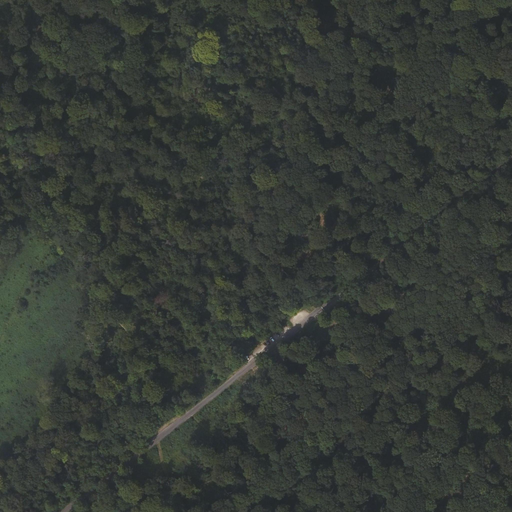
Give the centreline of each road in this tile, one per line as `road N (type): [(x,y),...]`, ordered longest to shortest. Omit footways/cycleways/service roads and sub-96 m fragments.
road 1 (unclassified): [(64,511),(432,220)]
road 2 (track): [(0,340),(23,286),(81,203)]
